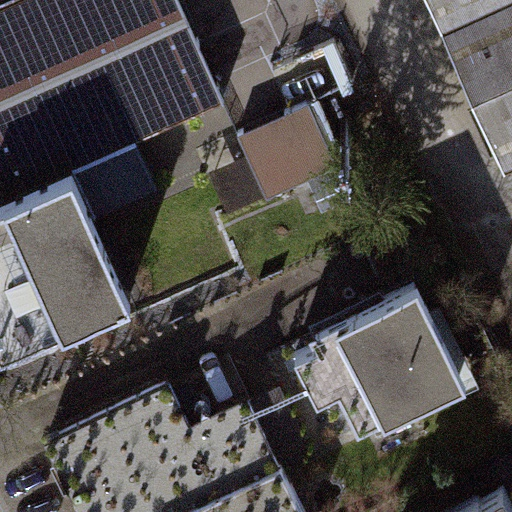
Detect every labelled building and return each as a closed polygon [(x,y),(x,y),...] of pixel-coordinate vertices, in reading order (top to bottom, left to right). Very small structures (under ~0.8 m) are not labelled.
[(184,0),(4,0),(0,2),(0,167),(12,194),(0,199),(0,336),(5,348),(75,317),(133,291),(75,163),(227,95),(184,0)] [(469,0),(434,0),(440,13),(469,0)] [(511,149),(511,0),(469,0),(440,13),(503,153),(511,149)] [(310,102),(241,132),(268,194),(337,164),(310,102)] [(443,192),(420,202),(443,257),(466,248),(443,192)] [(456,373),(412,281),(315,326),(322,341),(297,353),(318,396),(346,383),(362,417),(456,373)] [(193,423),(171,378),(50,436),(86,511),(307,511),(251,395),(193,423)] [(511,511),(511,500),(505,486),(452,511),(511,511)]
